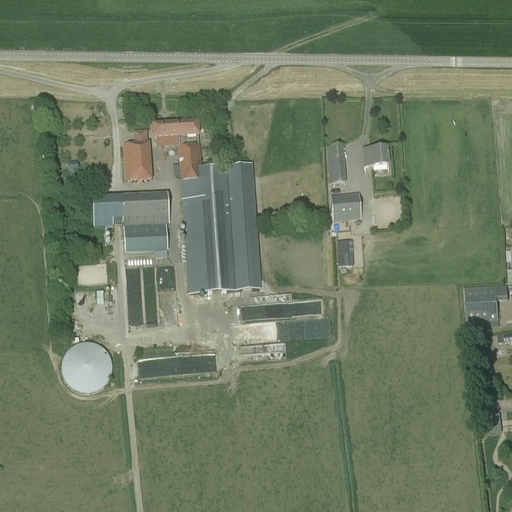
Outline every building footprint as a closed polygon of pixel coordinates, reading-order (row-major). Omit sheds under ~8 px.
[(197,124),(185,125),(186,141),(188,141),(188,143),(191,142),(192,148),(198,148),(198,137),(198,132),(202,132),(202,125),(197,126),(197,124)] [(185,125),(152,127),(153,140),(156,140),(156,146),(168,145),(167,139),(177,138),(178,149),(175,150),(175,155),(178,155),(181,201),(181,211),(184,211),(190,296),(259,291),(250,166),(200,169),(199,148),(198,148),(192,148),(191,142),(188,143),(188,141),(186,141),(185,125)] [(123,146),(125,183),(151,182),(149,145),(123,146)] [(346,184),(344,166),(343,147),(330,148),(331,166),(328,166),(329,185),(346,184)] [(362,151),(364,169),(389,167),(387,149),(362,151)] [(332,199),(334,223),(360,221),(357,196),(332,199)] [(166,226),(123,228),(124,254),(167,252),(166,226)] [(351,242),(339,242),(340,268),(352,267),(351,242)] [(177,324),(176,291),(180,291),(179,269),(143,271),(144,305),(159,304),(159,325),(177,324)] [(499,322),(498,320),(497,304),(508,304),(507,288),(496,289),(463,291),(466,325),(499,322)] [(291,320),(291,305),(246,306),(246,321),(291,320)] [(511,335),(503,337),(504,345),(511,343),(511,335)] [(59,377),(62,385),(67,392),(75,397),(83,399),(92,398),(100,395),(106,388),(110,381),(112,372),(110,363),(105,355),(99,350),(90,347),(82,346),(74,349),(67,354),(61,361),(59,369),(59,377)] [(198,374),(199,359),(172,358),(171,373),(198,374)] [(489,436),(497,435),(495,423),(500,422),(499,416),(487,417),(489,436)]
